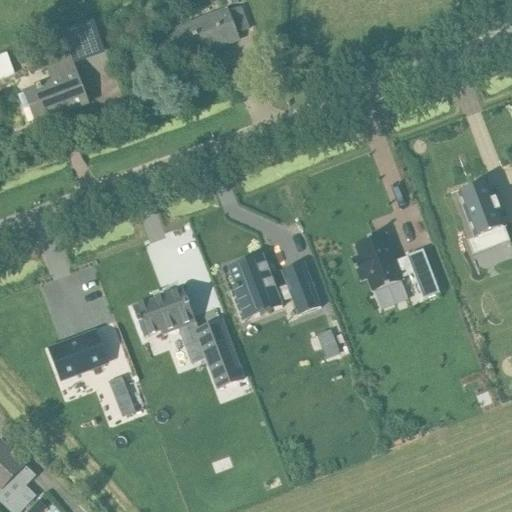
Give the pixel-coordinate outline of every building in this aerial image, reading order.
[(221,0),(225,8),(239,3),(237,0),(221,0)] [(149,41),(158,64),(198,49),(200,54),(239,39),(237,35),(250,31),(241,8),(228,12),(228,11),(149,41)] [(24,93),(36,124),(87,104),(69,57),(46,65),(52,82),(24,93)] [(488,185),(458,197),(474,240),(467,243),(472,258),(510,244),(498,213),(500,212),(500,211),(498,212),(494,202),(496,202),(496,200),(494,201),(488,185)] [(360,257),(352,260),(361,282),(369,279),(374,293),(404,281),(403,279),(414,274),(424,300),(441,293),(424,250),(407,256),(408,259),(397,263),(386,234),(356,246),(360,257)] [(261,257),(229,269),(237,291),(243,289),(254,319),(281,309),(261,257)] [(299,318),(321,310),(304,265),(281,273),(286,287),(292,301),(299,318)] [(183,290),(132,310),(144,340),(161,333),(163,337),(185,329),(192,347),(200,343),(218,390),(243,381),(221,323),(199,332),(183,290)] [(95,334),(50,351),(61,382),(107,365),(95,334)] [(114,396),(126,392),(121,381),(110,385),(114,396)] [(29,511),(43,499),(28,485),(36,478),(25,466),(9,451),(9,450),(0,440),(0,510),(2,511),(3,511),(4,511),(29,511)]
